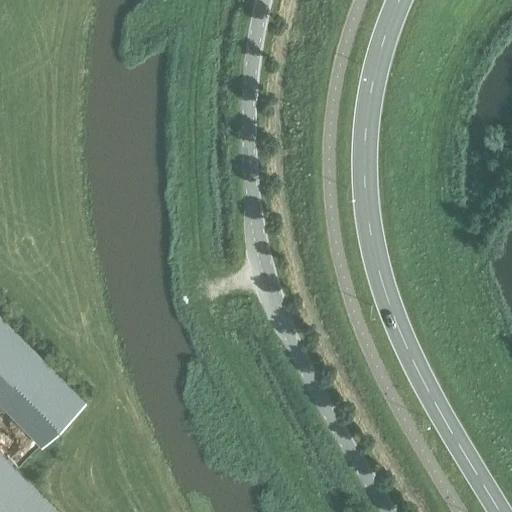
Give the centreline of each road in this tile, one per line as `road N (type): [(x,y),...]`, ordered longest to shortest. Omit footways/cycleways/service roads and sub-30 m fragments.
road 1 (tertiary): [(499,511),(412,360),(378,270),(366,128),(371,82),(399,0)]
road 2 (track): [(207,0),(189,74),(200,294),(323,511)]
road 3 (unclassified): [(387,511),(298,355),(268,275),(248,129),(263,0)]
